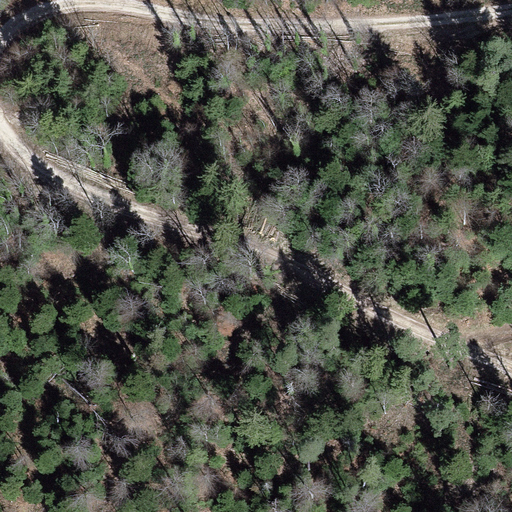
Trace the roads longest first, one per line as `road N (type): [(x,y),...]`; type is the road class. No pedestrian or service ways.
road 1 (track): [(0,128),(40,167),(86,192),(280,264),(511,376)]
road 2 (track): [(511,14),(465,22),(234,25),(120,0)]
